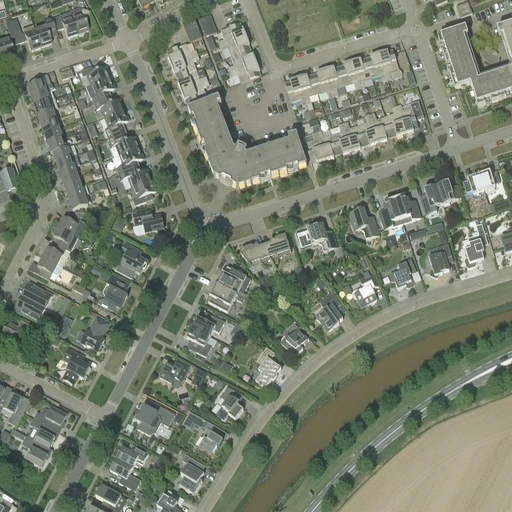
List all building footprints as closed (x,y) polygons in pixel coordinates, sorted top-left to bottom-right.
[(135,0),(142,10),(153,3),(150,0),(135,0)] [(456,9),(460,20),(472,16),(468,4),(456,9)] [(59,17),(60,22),(67,41),(77,37),(71,19),(69,14),(59,17)] [(71,19),(77,37),(88,34),(82,15),(71,19)] [(210,17),(198,22),(200,28),(212,23),(210,17)] [(61,30),(57,19),(51,21),(55,32),(61,30)] [(45,23),(49,34),(55,32),(51,21),(45,23)] [(195,23),(184,28),(186,33),(198,29),(195,23)] [(203,33),(214,29),(212,23),(200,28),(203,33)] [(220,49),(245,39),(246,38),(243,30),(241,31),(239,26),(221,33),(224,42),(218,44),(220,49)] [(438,39),(447,67),(450,67),(452,72),(449,74),(455,91),(470,86),(478,109),(511,97),(511,26),(497,31),(499,39),(503,37),(511,63),(511,71),(478,83),(464,39),(468,37),(465,30),(438,39)] [(34,31),(41,50),(51,46),(45,28),(34,31)] [(188,39),(200,34),(198,29),(186,33),(188,39)] [(205,39),(217,34),(214,29),(203,33),(205,39)] [(24,43),(20,31),(14,33),(18,45),(24,43)] [(41,50),(34,31),(24,35),(30,54),(41,50)] [(9,35),(13,47),(18,45),(14,33),(9,35)] [(190,45),(202,40),(200,34),(188,39),(190,45)] [(231,59),(236,57),(249,52),(247,48),(249,47),(246,38),(245,39),(220,49),(221,53),(228,51),(231,59)] [(0,42),(0,52),(4,63),(14,59),(8,40),(0,42)] [(168,53),(170,58),(168,59),(171,67),(197,57),(196,53),(189,55),(186,46),(168,53)] [(230,75),(256,64),(253,56),(251,57),(249,52),(236,57),(231,59),(234,68),(228,70),(230,75)] [(379,55),(387,83),(401,79),(401,77),(402,76),(401,74),(400,73),(399,72),(393,53),(388,55),(387,53),(379,55)] [(366,62),(372,80),(380,78),(382,84),(387,83),(379,55),(370,58),(371,60),(366,62)] [(178,80),(196,73),(193,64),(199,62),(197,57),(171,67),(174,76),(176,75),(178,80)] [(352,64),(360,88),(360,91),(365,89),(363,83),(372,80),(366,62),(361,63),(361,61),(352,64)] [(241,86),(259,79),(258,74),(260,73),(256,64),(230,75),(232,79),(238,77),(241,86)] [(339,70),(345,88),(354,86),(356,92),(360,91),(360,88),(352,64),(343,66),(344,68),(339,70)] [(92,69),(81,73),(83,79),(87,78),(91,88),(111,80),(106,69),(94,74),(92,69)] [(325,72),(330,88),(334,99),(338,98),(336,91),(345,88),(339,70),(334,71),(334,69),(325,72)] [(60,75),(62,82),(74,78),(72,71),(60,75)] [(329,100),(331,107),(335,105),(333,99),(334,99),(330,88),(325,72),(316,74),(317,77),(312,78),(318,97),(327,94),(329,100)] [(181,93),(194,88),(207,83),(206,79),(200,81),(196,73),(178,80),(180,84),(178,85),(181,93)] [(313,112),(311,106),(309,99),(318,97),(312,78),(308,79),(307,77),(298,80),(307,107),(309,114),(311,120),(318,118),(316,112),(313,112)] [(35,85),(28,88),(31,97),(45,93),(45,92),(53,90),(52,86),(45,88),(42,78),(33,80),(35,85)] [(95,99),(92,100),(94,106),(105,101),(103,96),(115,91),(111,80),(91,88),(95,99)] [(302,109),(307,107),(298,80),(290,83),(290,85),(285,86),(291,105),(300,102),(302,109)] [(186,101),(188,106),(206,99),(203,90),(209,88),(207,83),(194,88),(181,93),(184,102),(186,101)] [(45,93),(31,97),(34,107),(49,102),(45,93)] [(235,150),(219,109),(222,108),(219,99),(188,111),(214,179),(238,190),(307,168),(296,136),(288,139),(289,143),(247,156),(245,155),(249,148),(240,144),(236,151),(235,150)] [(34,107),(38,117),(52,112),(58,110),(54,100),(49,102),(34,107)] [(97,111),(100,110),(104,120),(124,112),(120,101),(108,107),(105,101),(94,106),(97,111)] [(411,111),(403,114),(401,107),(396,109),(405,136),(414,133),(413,131),(418,129),(416,123),(424,120),(418,103),(410,106),(411,111)] [(385,119),(391,138),(396,137),(396,139),(405,136),(396,109),(392,110),(394,117),(385,119)] [(41,126),(55,122),(52,112),(38,117),(41,126)] [(109,131),(105,132),(108,138),(119,134),(117,128),(129,123),(124,112),(104,120),(109,131)] [(370,118),(378,145),(387,142),(386,140),(391,138),(385,119),(376,122),(374,116),(370,118)] [(356,122),(358,128),(364,147),(369,145),(370,147),(378,145),(370,118),(365,119),(356,122)] [(44,136),(59,131),(55,122),(41,126),(44,136)] [(88,127),(92,138),(98,136),(94,124),(88,127)] [(343,126),(352,153),(360,150),(360,148),(364,147),(358,128),(350,131),(348,125),(343,126)] [(330,131),(332,137),(338,156),(343,154),(343,156),(352,153),(343,126),(338,128),(339,129),(330,131)] [(48,146),(62,141),(59,131),(44,136),(48,146)] [(316,135),(325,162),(334,159),(333,157),(338,156),(332,137),(323,140),(321,133),(316,135)] [(305,146),(311,164),(316,163),(317,165),(325,162),(316,135),(312,137),(314,143),(305,146)] [(135,139),(123,144),(121,138),(109,143),(112,148),(115,147),(119,158),(139,150),(135,139)] [(51,155),(53,155),(65,150),(62,141),(48,146),(51,155)] [(67,150),(65,150),(53,155),(56,164),(70,159),(67,150)] [(131,165),(144,161),(139,150),(119,158),(123,168),(116,171),(118,177),(133,171),(131,165)] [(59,174),(74,169),(70,159),(56,164),(59,174)] [(501,167),(503,173),(511,171),(508,164),(501,167)] [(63,184),(77,179),(74,169),(59,174),(63,184)] [(13,170),(1,174),(0,172),(0,182),(3,181),(7,193),(19,189),(13,170)] [(500,184),(496,173),(491,175),(489,170),(478,174),(484,192),(485,195),(488,196),(493,194),(494,192),(494,189),(495,189),(494,186),(500,184)] [(124,181),(128,179),(132,190),(152,182),(148,172),(135,176),(133,171),(118,177),(120,182),(124,181)] [(466,195),(472,194),(473,196),(484,192),(478,174),(467,178),(468,182),(463,184),(466,195)] [(66,193),(80,188),(77,179),(63,184),(66,193)] [(135,208),(146,204),(144,198),(156,193),(152,182),(132,190),(136,201),(132,202),(135,208)] [(104,183),(97,186),(100,192),(107,190),(104,183)] [(442,207),(461,201),(457,188),(451,190),(449,184),(436,188),(442,207)] [(69,203),(84,198),(80,188),(66,193),(69,203)] [(437,214),(435,209),(442,207),(436,188),(424,192),(426,198),(420,200),(426,218),(437,214)] [(73,213),(87,208),(84,198),(69,203),(73,213)] [(416,207),(410,209),(407,200),(405,200),(404,198),(394,201),(403,226),(421,220),(416,207)] [(384,232),(393,229),(403,226),(394,201),(385,204),(386,207),(383,207),(386,217),(380,219),(384,232)] [(363,233),(366,242),(379,238),(374,223),(368,224),(364,211),(350,216),(352,221),(350,222),(354,233),(360,232),(363,233)] [(136,228),(143,226),(145,235),(154,233),(158,235),(160,231),(164,230),(163,227),(165,223),(161,221),(161,217),(148,220),(147,214),(133,217),(136,228)] [(68,222),(64,220),(59,229),(73,237),(78,227),(84,216),(73,215),(73,217),(70,216),(68,222)] [(119,237),(125,226),(116,222),(111,232),(119,237)] [(324,255),(337,250),(332,236),(326,238),(322,226),(316,228),(315,227),(307,230),(308,235),(306,239),(310,241),(312,247),(318,245),(321,247),(324,255)] [(467,241),(470,250),(465,252),(468,261),(466,261),(465,263),(467,269),(469,270),(474,268),(476,266),(475,264),(484,262),(482,255),(484,254),(482,249),(488,247),(481,227),(475,228),(478,237),(467,241)] [(65,252),(68,246),(73,237),(59,229),(54,239),(56,240),(54,246),(65,252)] [(511,230),(507,232),(508,238),(501,240),(506,255),(511,253),(511,230)] [(447,243),(444,232),(438,234),(441,245),(447,243)] [(105,242),(111,244),(114,237),(109,235),(105,242)] [(271,245),(264,247),(273,268),(275,267),(276,266),(277,264),(278,263),(278,261),(278,260),(278,258),(278,256),(290,252),(285,237),(270,242),(271,245)] [(384,242),(387,250),(395,247),(393,239),(384,242)] [(411,250),(409,243),(402,246),(404,253),(411,250)] [(51,251),(48,250),(43,259),(62,270),(71,254),(65,252),(54,246),(51,251)] [(249,266),(260,262),(260,263),(260,264),(261,266),(263,267),(264,268),(265,269),(267,269),(269,269),(270,269),(272,269),(273,268),(264,247),(258,249),(257,246),(243,251),(242,251),(242,252),(241,252),(241,253),(240,253),(240,254),(240,255),(240,256),(241,256),(241,257),(249,266)] [(446,260),(451,259),(448,246),(436,250),(438,254),(437,257),(429,259),(432,271),(430,276),(431,278),(435,280),(437,279),(439,277),(443,276),(442,275),(449,272),(446,260)] [(132,281),(136,274),(140,276),(143,270),(145,270),(147,267),(146,266),(145,265),(146,263),(128,254),(122,265),(120,264),(115,273),(132,281)] [(343,257),(335,260),(337,266),(345,264),(343,257)] [(86,263),(92,266),(93,265),(95,260),(92,258),(88,259),(86,263)] [(41,271),(38,277),(49,282),(53,275),(58,278),(62,270),(43,259),(38,269),(41,271)] [(364,271),(369,269),(365,260),(360,262),(364,271)] [(391,283),(395,285),(398,292),(406,289),(408,290),(413,288),(414,285),(411,277),(417,275),(411,261),(403,264),(404,266),(398,269),(400,274),(399,275),(396,273),(390,275),(389,278),(391,283)] [(90,274),(96,278),(100,271),(94,267),(90,274)] [(216,286),(244,301),(246,296),(239,293),(246,279),(227,269),(224,275),(222,274),(216,286)] [(79,271),(76,276),(84,280),(86,275),(79,271)] [(294,276),(295,280),(299,279),(303,277),(301,271),(297,272),(297,273),(296,274),(296,275),(295,275),(295,276),(294,276)] [(130,287),(112,277),(106,288),(107,288),(103,294),(105,299),(104,301),(98,302),(97,306),(113,314),(116,308),(121,311),(128,298),(123,296),(124,293),(126,294),(130,287)] [(375,303),(377,302),(372,292),(379,289),(373,278),(360,285),(364,291),(360,293),(357,292),(353,294),(352,297),(354,301),(357,302),(361,310),(369,306),(372,307),(374,306),(375,303)] [(320,291),(326,287),(322,280),(316,285),(320,291)] [(72,291),(83,297),(86,290),(75,284),(72,291)] [(25,294),(27,295),(25,300),(45,311),(52,298),(29,286),(25,294)] [(244,301),(216,286),(209,298),(211,299),(208,304),(228,314),(235,301),(242,305),(244,301)] [(281,295),(277,291),(272,295),(275,299),(281,295)] [(343,321),(335,311),(341,307),(332,296),(320,305),(324,312),(316,318),(328,334),(339,326),(338,325),(343,321)] [(19,304),(15,312),(38,324),(45,311),(25,300),(22,305),(19,304)] [(70,303),(66,301),(61,310),(65,312),(70,303)] [(54,335),(62,320),(56,317),(48,332),(54,335)] [(57,335),(64,339),(73,323),(65,319),(57,335)] [(214,319),(211,326),(198,319),(198,320),(196,319),(194,324),(195,325),(193,330),(192,329),(192,330),(210,339),(213,332),(219,335),(225,324),(214,319)] [(97,320),(92,329),(89,334),(87,333),(81,345),(98,354),(104,342),(101,340),(108,326),(97,320)] [(21,323),(18,329),(9,324),(6,330),(5,330),(0,339),(0,341),(11,347),(13,343),(19,346),(26,333),(30,335),(33,329),(21,323)] [(302,350),(309,342),(298,332),(299,330),(295,326),(284,338),(287,340),(280,347),(285,351),(283,353),(289,359),(291,356),(296,360),(303,352),(302,350)] [(212,349),(206,346),(210,339),(192,330),(190,335),(188,334),(185,339),(187,340),(199,347),(196,354),(206,360),(212,349)] [(57,349),(60,342),(54,339),(51,345),(57,349)] [(270,363),(275,356),(266,350),(256,364),(262,368),(258,373),(262,375),(256,384),(265,391),(271,382),(273,384),(277,378),(276,378),(281,371),(270,363)] [(74,388),(79,379),(84,381),(90,369),(82,365),(84,360),(68,351),(63,362),(70,366),(62,381),(74,388)] [(178,362),(173,370),(167,366),(160,379),(172,386),(171,387),(176,390),(179,389),(186,377),(190,368),(178,362)] [(213,370),(218,373),(222,366),(216,363),(213,370)] [(221,372),(228,376),(232,369),(225,365),(221,372)] [(198,371),(194,377),(202,381),(206,375),(198,371)] [(215,386),(222,390),(225,385),(218,381),(215,386)] [(0,414),(2,410),(10,394),(11,394),(11,393),(6,390),(5,391),(0,388),(0,414)] [(221,400),(226,404),(216,417),(224,423),(228,417),(235,422),(243,412),(237,407),(238,405),(234,402),(238,395),(227,389),(221,400)] [(2,410),(13,415),(8,424),(15,428),(29,402),(23,399),(22,400),(11,394),(10,394),(2,410)] [(153,413),(144,409),(137,422),(141,424),(137,431),(149,438),(156,435),(161,426),(168,429),(175,417),(157,407),(153,413)] [(34,422),(50,430),(60,435),(63,429),(61,428),(67,417),(52,409),(46,420),(37,415),(34,422)] [(191,414),(186,422),(201,431),(205,430),(207,431),(202,439),(204,441),(199,449),(212,457),(217,449),(219,450),(223,443),(219,441),(220,439),(225,442),(229,437),(208,424),(208,425),(191,414)] [(175,423),(180,426),(185,417),(179,415),(175,423)] [(35,444),(42,447),(49,451),(49,450),(55,440),(57,441),(60,435),(50,430),(34,422),(30,429),(40,433),(35,443),(35,444)] [(25,439),(13,432),(11,435),(24,442),(25,439)] [(49,451),(42,447),(35,444),(35,443),(25,439),(24,442),(21,447),(30,452),(26,461),(42,469),(48,458),(49,458),(53,452),(49,450),(49,451)] [(133,448),(130,454),(122,450),(116,461),(133,470),(136,464),(143,467),(149,456),(133,448)] [(182,463),(188,466),(181,478),(184,480),(179,488),(194,497),(202,484),(200,482),(204,476),(194,470),(198,464),(186,457),(182,463)] [(141,483),(129,477),(133,470),(116,461),(110,473),(121,479),(118,485),(135,494),(141,483)] [(102,488),(96,499),(109,506),(106,511),(121,511),(116,509),(121,498),(102,488)] [(178,511),(175,510),(177,506),(181,500),(168,493),(165,498),(164,497),(157,509),(162,511),(178,511)]
